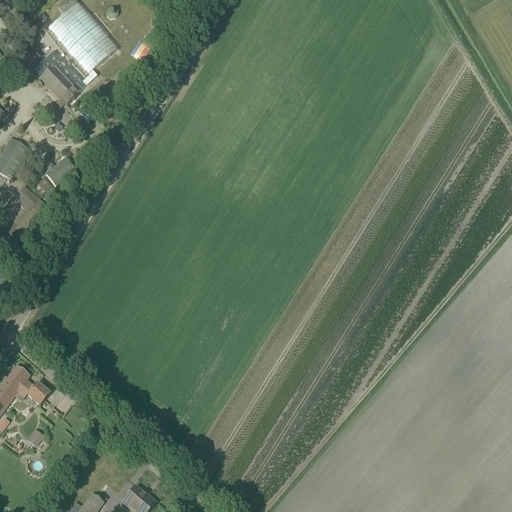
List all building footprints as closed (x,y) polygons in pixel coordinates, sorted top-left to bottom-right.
[(36,12),(42,4),(36,0),(24,0),(23,2),(36,12)] [(88,78),(82,83),(86,88),(97,77),(92,73),(119,50),(79,4),(77,5),(72,0),(68,0),(58,9),(64,16),(46,32),(86,78),(87,77),(88,78)] [(140,61),(150,47),(142,42),(133,56),(140,61)] [(66,107),(86,88),(82,83),(54,54),(34,73),(66,107)] [(7,140),(0,155),(0,177),(11,182),(26,149),(7,140)] [(53,169),(48,163),(43,167),(48,173),(44,176),(55,189),(75,172),(64,159),(53,169)] [(24,189),(13,202),(27,213),(38,200),(24,189)] [(3,377),(0,380),(0,417),(22,389),(28,394),(26,397),(40,408),(50,396),(37,384),(33,388),(26,382),(29,378),(16,368),(7,380),(3,377)] [(34,431),(26,441),(35,449),(44,439),(34,431)] [(122,504),(130,511),(149,511),(156,505),(149,497),(147,499),(135,489),(122,504)] [(75,505),(69,511),(96,511),(102,504),(92,496),(82,509),(75,505)]
